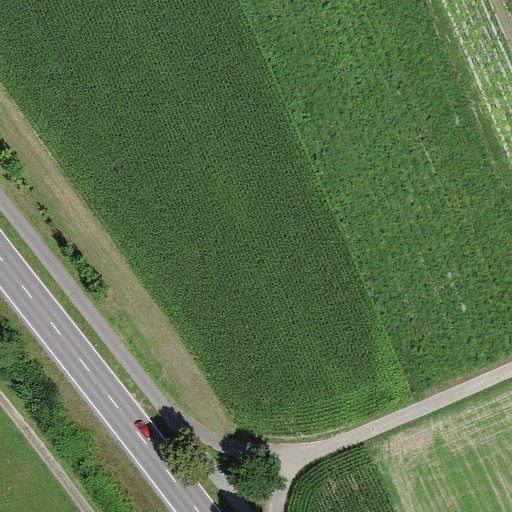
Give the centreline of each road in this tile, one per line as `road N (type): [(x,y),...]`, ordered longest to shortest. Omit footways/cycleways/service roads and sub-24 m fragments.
road 1 (track): [(0,201),(238,511)]
road 2 (track): [(169,423),(209,446),(297,452),(329,446),(511,368)]
road 3 (primary): [(0,254),(198,511)]
road 4 (track): [(81,511),(0,407)]
